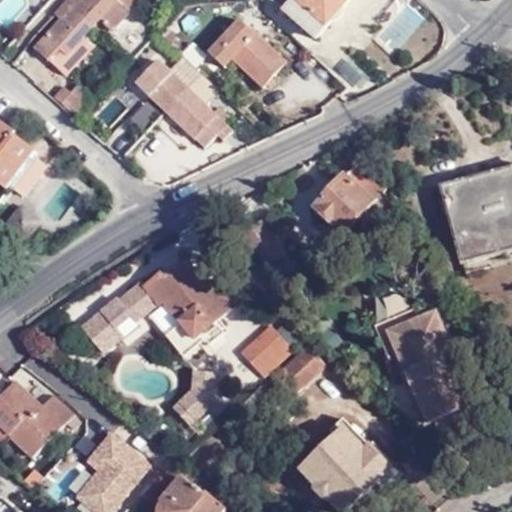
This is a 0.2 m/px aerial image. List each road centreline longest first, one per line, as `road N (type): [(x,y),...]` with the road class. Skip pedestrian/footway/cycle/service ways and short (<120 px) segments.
road 1 (residential): [(154,213),(405,93),(483,37)]
road 2 (residential): [(154,213),(0,72)]
road 3 (residential): [(0,316),(154,213)]
